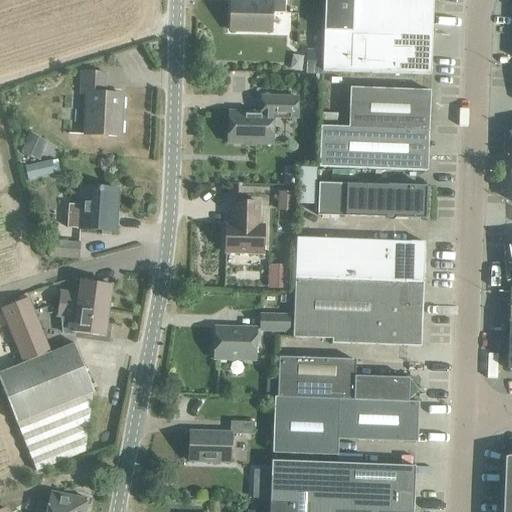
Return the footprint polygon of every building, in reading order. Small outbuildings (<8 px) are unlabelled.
[(259,0),(260,2),(231,1),(230,31),(270,32),(270,13),(284,14),(284,0),(259,0)] [(324,0),(323,31),(351,32),(352,0),(324,0)] [(431,36),(432,0),(352,0),(351,32),(351,33),(431,36)] [(430,76),(431,36),(351,33),(351,32),(323,31),(322,54),(322,72),(430,76)] [(322,72),(322,54),(307,54),(306,71),(322,72)] [(86,94),(84,135),(119,137),(122,95),(104,94),(105,74),(81,73),(80,94),(86,94)] [(348,129),(428,132),(429,92),(349,89),(348,128),(348,129)] [(296,119),(297,98),(261,97),(260,113),(228,112),(227,144),(271,145),(272,118),(296,119)] [(320,127),(318,168),(426,172),(428,132),(348,129),(348,128),(320,127)] [(37,159),(43,146),(27,139),(21,152),(37,159)] [(38,178),(36,165),(25,168),(28,181),(38,178)] [(423,191),(423,188),(387,187),(387,186),(318,184),(317,216),(385,218),(419,219),(419,211),(412,211),(412,203),(414,202),(416,201),(418,199),(420,197),(421,195),(422,193),(423,191)] [(66,228),(114,232),(117,190),(81,187),(80,205),(68,204),(66,228)] [(232,203),(231,225),(225,225),(225,254),(262,254),(263,226),(258,226),(259,204),(232,203)] [(294,279),(422,283),(424,243),(296,239),(294,279)] [(77,259),(78,243),(51,241),(49,257),(77,259)] [(285,287),(286,264),(269,263),(268,287),(285,287)] [(420,347),(422,289),(422,283),(294,279),(292,338),(331,340),(331,344),(420,347)] [(59,292),(58,305),(61,304),(107,312),(111,286),(80,281),(78,295),(59,292)] [(28,301),(27,299),(0,309),(22,364),(0,373),(0,384),(16,424),(93,393),(73,344),(49,353),(33,312),(34,311),(30,300),(28,301)] [(56,317),(75,320),(73,333),(104,337),(107,312),(61,304),(58,305),(56,317)] [(287,331),(288,316),(260,316),(259,330),(287,331)] [(254,361),(255,329),(214,328),(213,359),(254,361)] [(278,358),(277,398),(338,400),(414,403),(414,395),(418,391),(414,386),(414,380),(412,378),(404,378),(402,380),(400,377),(392,377),(390,379),(388,377),(380,377),(378,379),(376,376),(368,376),(366,378),(364,376),(354,376),(355,361),(278,358)] [(36,472),(84,453),(91,393),(16,424),(36,472)] [(337,456),(337,440),(336,440),(338,400),(277,398),(274,398),(272,454),(337,456)] [(418,403),(414,403),(338,400),(336,440),(337,440),(416,443),(418,403)] [(230,434),(253,435),(253,423),(230,422),(229,434),(189,433),(188,461),(229,462),(230,434)] [(511,456),(504,458),(502,498),(511,496),(511,456)] [(412,511),(414,468),(271,462),(268,511),(412,511)] [(37,503),(35,511),(84,511),(87,500),(50,492),(47,505),(37,503)] [(511,511),(511,496),(502,498),(501,511),(511,511)]
